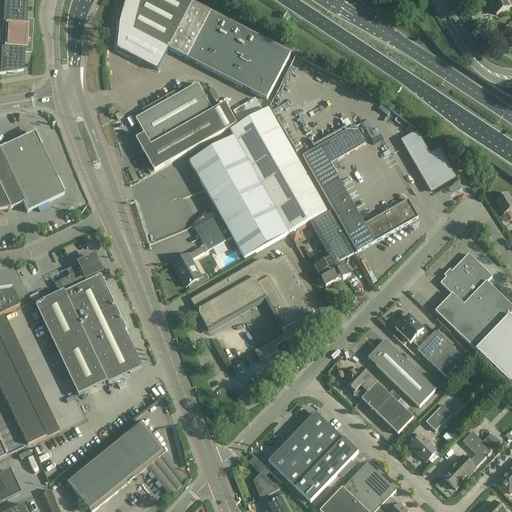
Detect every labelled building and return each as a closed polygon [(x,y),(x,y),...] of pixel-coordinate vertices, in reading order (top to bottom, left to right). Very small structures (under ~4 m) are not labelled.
[(0,75),(6,74),(6,75),(17,76),(17,73),(24,72),(25,53),(29,53),(31,23),(26,23),(27,0),(3,0),(0,68),(0,75)] [(141,0),(133,32),(267,101),(291,55),(194,5),(193,4),(184,0),(141,0)] [(500,0),(491,6),(496,16),(509,9),(506,3),(508,2),(506,0),(500,0)] [(503,39),(511,43),(511,26),(510,26),(503,39)] [(136,121),(145,136),(150,145),(141,150),(151,167),(147,170),(150,175),(238,126),(226,105),(213,112),(198,85),(136,121)] [(190,164),(215,208),(259,183),(298,161),(269,111),(231,133),(234,139),(190,164)] [(115,117),(117,120),(118,121),(124,118),(122,113),(115,117)] [(392,138),(387,124),(377,128),(383,142),(392,138)] [(302,157),(352,245),(357,254),(419,219),(408,201),(365,226),(329,163),(338,159),(339,161),(365,146),(355,128),(302,157)] [(403,141),(401,142),(404,141),(434,193),(455,181),(458,179),(441,149),(431,155),(418,132),(416,133),(403,141)] [(64,196),(34,134),(25,138),(0,149),(0,190),(10,211),(22,204),(27,214),(64,196)] [(386,151),(397,145),(395,140),(384,145),(386,151)] [(259,183),(215,208),(219,217),(198,229),(205,242),(204,246),(208,253),(232,239),(244,261),(328,213),(298,161),(259,183)] [(10,211),(0,190),(0,212),(10,211)] [(508,222),(508,223),(511,220),(511,217),(509,213),(511,211),(511,202),(508,195),(496,202),(504,216),(505,216),(508,222)] [(311,224),(329,257),(333,255),(338,265),(343,262),(354,256),(330,213),(311,224)] [(175,264),(183,277),(180,278),(186,289),(190,286),(193,290),(209,281),(206,276),(201,279),(192,262),(205,255),(202,249),(175,264)] [(333,255),(329,257),(330,259),(314,268),(319,276),(322,274),(329,286),(338,281),(337,279),(340,277),(343,281),(351,277),(343,262),(338,265),(333,255)] [(202,296),(202,295),(202,296),(192,302),(192,301),(191,301),(191,302),(208,332),(265,300),(271,310),(271,311),(271,310),(277,320),(277,321),(283,331),(283,332),(283,331),(286,337),(298,330),(297,329),(304,326),(305,329),(322,320),(286,256),(269,266),(270,267),(264,270),(259,262),(222,283),(223,284),(213,290),(212,289),(212,290),(202,296)] [(447,302),(435,314),(476,353),(511,387),(511,320),(511,308),(487,284),(492,278),(469,256),(452,273),(452,277),(448,281),(447,279),(440,285),(452,297),(452,302),(447,302)] [(36,306),(79,397),(108,383),(108,385),(143,369),(126,333),(127,332),(100,274),(102,273),(95,259),(67,272),(70,278),(55,285),(59,295),(36,306)] [(351,276),(362,270),(357,260),(346,266),(351,276)] [(12,294),(0,295),(0,394),(26,449),(59,433),(4,316),(19,309),(12,294)] [(407,320),(406,319),(402,323),(403,324),(396,331),(398,333),(394,337),(413,356),(418,352),(431,338),(409,317),(407,320)] [(436,333),(431,338),(418,352),(454,386),(472,368),(436,333)] [(385,343),(368,360),(419,409),(436,392),(385,343)] [(255,353),(256,354),(261,362),(277,353),(272,344),(255,353)] [(362,398),(364,400),(377,386),(375,384),(374,385),(368,380),(370,378),(361,370),(358,374),(355,371),(348,379),(351,382),(347,386),(350,389),(352,391),(355,393),(355,398),(354,398),(354,399),(362,398)] [(492,383),(500,390),(504,385),(497,378),(492,383)] [(413,420),(377,386),(364,400),(362,401),(398,436),(413,420)] [(426,424),(435,433),(452,416),(443,407),(426,424)] [(269,464),(296,490),(311,504),(358,455),(344,441),(343,441),(316,415),(269,464)] [(140,475),(166,454),(141,423),(67,483),(66,482),(66,483),(89,511),(94,511),(118,493),(117,492),(121,488),(122,490),(124,488),(123,487),(127,484),(128,485),(129,484),(128,483),(133,479),(134,480),(135,479),(134,478),(139,474),(140,475)] [(476,457),(469,464),(476,470),(501,444),(491,435),(483,444),(472,434),(463,444),(476,457)] [(421,437),(418,441),(411,448),(420,457),(419,457),(427,464),(437,453),(427,443),(421,437)] [(441,460),(449,453),(446,449),(437,457),(441,460)] [(450,482),(448,484),(456,491),(476,470),(469,464),(463,458),(445,477),(450,482)] [(368,465),(343,490),(365,511),(393,511),(398,507),(390,499),(396,492),(368,465)] [(497,483),(509,495),(511,492),(511,467),(508,471),(506,474),(497,483)] [(9,472),(0,476),(0,505),(20,496),(9,472)] [(271,511),(290,511),(284,499),(282,500),(278,492),(279,491),(261,474),(254,483),(263,508),(269,505),(269,506),(269,507),(271,511)] [(365,511),(343,490),(321,511),(365,511)] [(50,511),(59,511),(50,492),(43,495),(50,511)] [(503,511),(494,503),(485,511),(503,511)]
